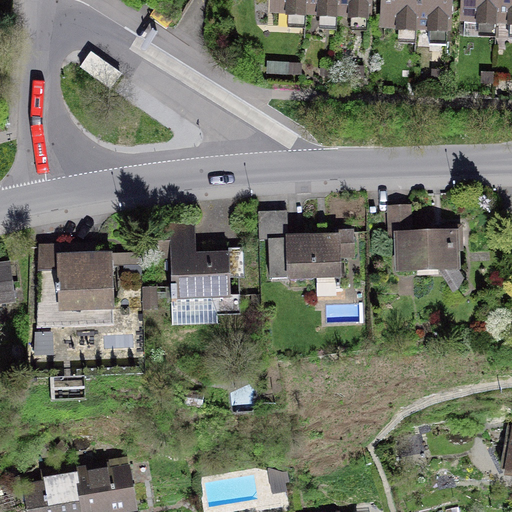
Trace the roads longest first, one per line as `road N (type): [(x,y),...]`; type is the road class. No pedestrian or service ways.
road 1 (tertiary): [(511,157),(293,164),(59,193)]
road 2 (residential): [(59,193),(42,105),(42,0)]
